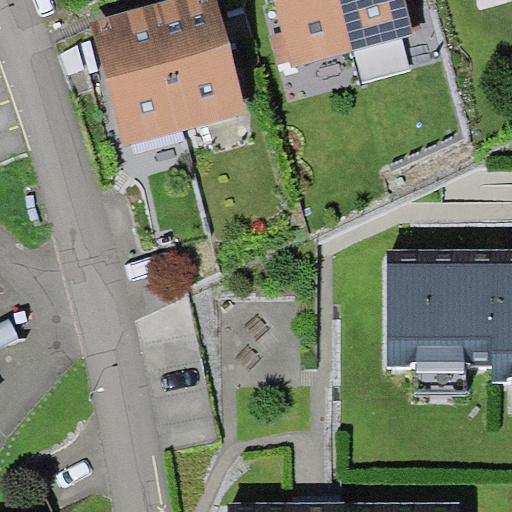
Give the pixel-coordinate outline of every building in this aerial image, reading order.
[(165,0),(152,4),(186,129),(247,113),(216,0),(165,0)] [(273,0),(292,70),(354,53),(339,0),(273,0)] [(339,0),(354,53),(415,37),(405,0),(339,0)] [(122,12),(90,20),(124,146),(186,129),(152,4),(122,12)] [(511,262),(386,263),(386,366),(414,366),(467,366),(493,366),(493,382),(511,381),(511,262)] [(467,394),(467,366),(414,366),(414,394),(467,394)]
